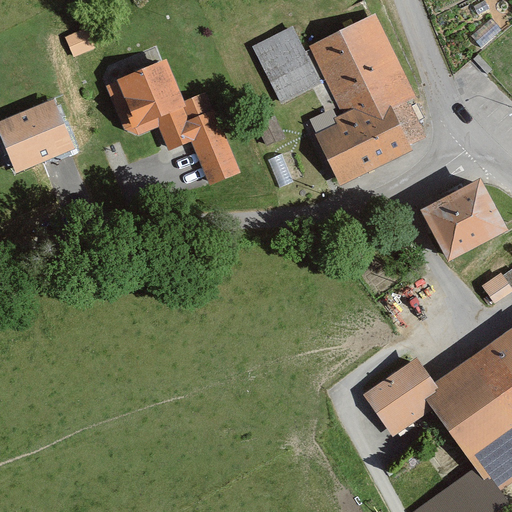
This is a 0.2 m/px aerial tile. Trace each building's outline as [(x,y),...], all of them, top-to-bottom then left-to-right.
[(337,123),(315,134),(340,184),(413,148),(393,107),(416,95),(376,13),(309,45),(343,114),(334,118),(337,123)] [(252,46),(281,103),(322,83),(292,25),(252,46)] [(64,37),(74,57),(96,46),(87,27),(64,37)] [(166,57),(117,77),(118,80),(106,85),(124,129),(139,135),(159,127),(168,150),(192,141),(209,185),(241,172),(208,91),(184,100),(166,57)] [(54,98),(0,121),(0,136),(16,173),(75,148),(54,98)] [(256,124),(267,145),(285,136),(275,115),(256,124)] [(481,176),(420,208),(447,260),(508,228),(481,176)] [(511,287),(501,272),(482,285),(495,303),(511,291),(511,287)] [(393,436),(433,408),(494,494),(511,481),(511,324),(433,379),(417,356),(363,393),(393,436)] [(442,511),(485,511),(472,492),(442,511)]
